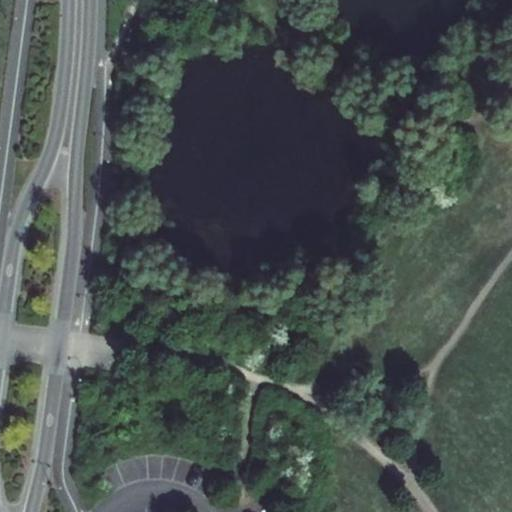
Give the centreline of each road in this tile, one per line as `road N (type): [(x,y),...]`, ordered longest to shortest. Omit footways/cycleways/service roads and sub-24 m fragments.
road 1 (primary): [(30,511),(72,254),(89,0)]
road 2 (primary): [(67,0),(55,140),(14,233),(0,338)]
